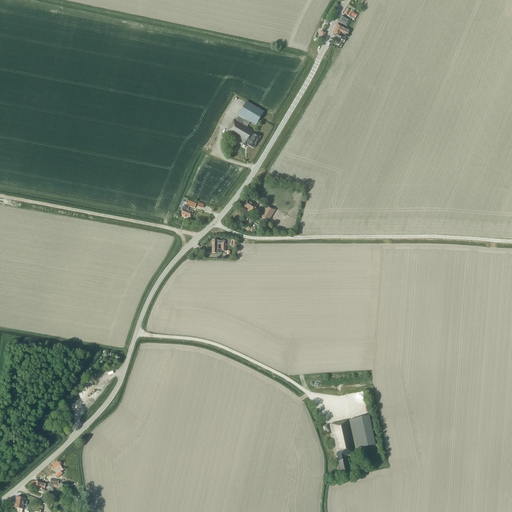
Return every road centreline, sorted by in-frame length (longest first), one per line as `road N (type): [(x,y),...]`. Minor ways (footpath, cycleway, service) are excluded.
road 1 (tertiary): [(0,501),(115,391),(151,293),(242,189),(346,0)]
road 2 (track): [(213,222),(247,236),(511,241)]
road 3 (track): [(199,236),(0,197)]
